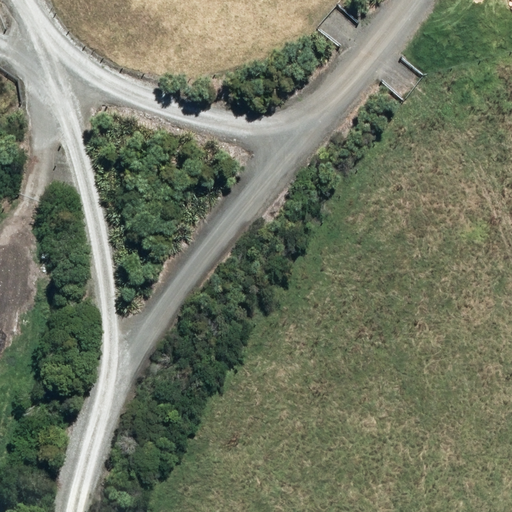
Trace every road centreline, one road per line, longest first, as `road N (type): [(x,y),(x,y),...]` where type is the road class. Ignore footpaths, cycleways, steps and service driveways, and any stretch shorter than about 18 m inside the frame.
road 1 (track): [(90,425),(403,0)]
road 2 (track): [(30,0),(74,120),(109,348),(70,511)]
road 3 (track): [(305,141),(182,121),(0,39)]
